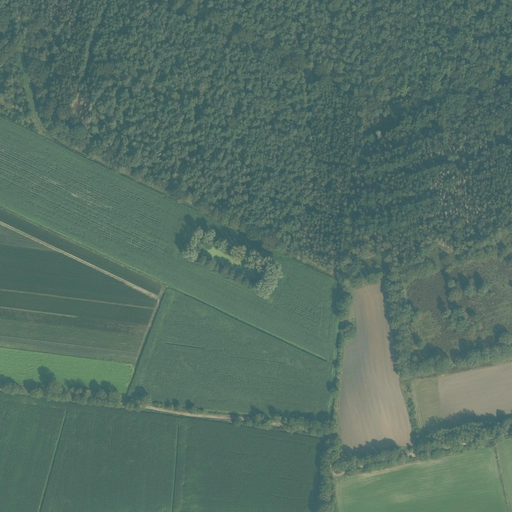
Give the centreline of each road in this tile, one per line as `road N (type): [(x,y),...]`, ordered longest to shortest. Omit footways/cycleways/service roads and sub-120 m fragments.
road 1 (track): [(0,388),(326,433),(334,471)]
road 2 (track): [(334,471),(511,434)]
